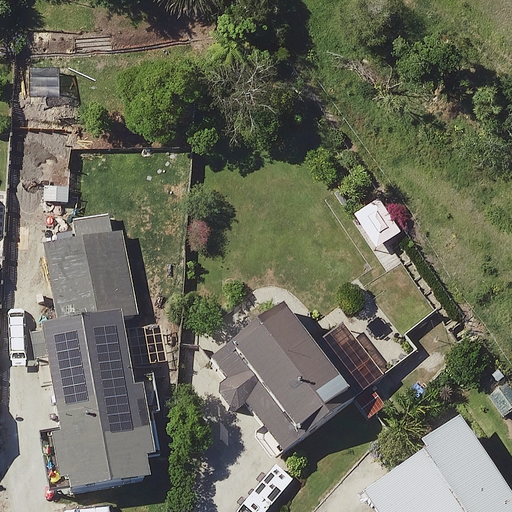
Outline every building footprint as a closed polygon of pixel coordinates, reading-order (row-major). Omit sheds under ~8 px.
[(58,147),(59,127),(31,126),(31,146),(20,146),(19,191),(43,191),(43,208),(76,209),(77,147),(58,147)] [(403,234),(377,198),(347,220),(384,270),(401,258),(390,243),(403,234)] [(133,323),(114,223),(73,231),(77,250),(45,256),(61,336),(40,340),(59,444),(47,446),(59,509),(147,492),(116,326),(133,323)] [(228,387),(205,404),(229,436),(251,419),(283,461),(381,387),(344,337),(314,359),(286,321),(216,372),(228,387)] [(511,376),(510,374),(483,394),(511,431),(511,430),(511,376)] [(358,511),(510,511),(452,433),(371,492),(353,505),(358,511)]
